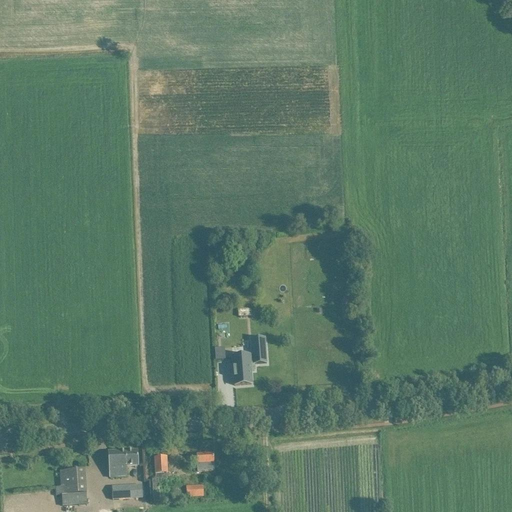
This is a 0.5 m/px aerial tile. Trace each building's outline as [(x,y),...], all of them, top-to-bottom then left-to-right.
[(234,321),(234,334),(248,334),(248,321),(234,321)] [(264,339),(251,340),(252,355),(252,356),(253,364),(254,364),(255,364),(266,363),(264,339)] [(241,357),(233,358),(233,368),(233,369),(234,374),(234,378),(234,379),(235,386),(251,385),(250,371),(254,370),(254,364),(253,364),(252,356),(241,357)] [(108,453),(110,478),(127,477),(127,467),(138,467),(137,451),(108,453)] [(197,472),(214,471),(213,455),(196,456),(197,472)] [(167,473),(166,457),(154,458),(155,474),(167,473)] [(62,496),(62,506),(87,504),(84,470),(54,472),(56,496),(62,496)] [(203,485),(186,486),(186,499),(203,498),(203,485)] [(132,487),(112,488),(112,500),(133,499),(132,487)]
